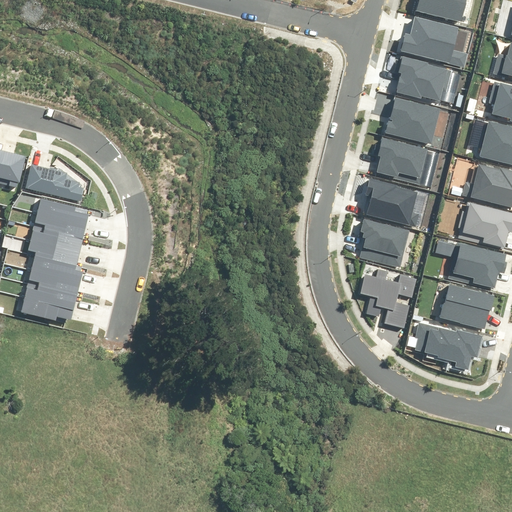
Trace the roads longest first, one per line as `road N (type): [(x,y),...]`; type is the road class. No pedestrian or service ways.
road 1 (residential): [(362,30),(322,198),(317,263),(333,311),(365,357),(415,391),(500,416)]
road 2 (residential): [(0,109),(77,136),(130,187),(140,236),(117,337)]
road 3 (residential): [(362,30),(245,0)]
